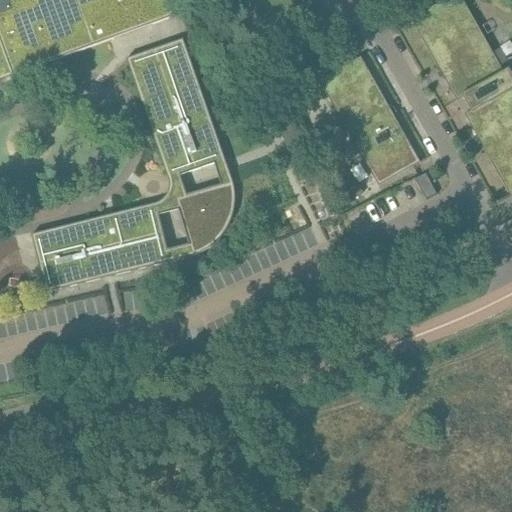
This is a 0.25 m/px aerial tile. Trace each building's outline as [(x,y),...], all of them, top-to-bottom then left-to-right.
[(2,0),(0,1),(0,81),(175,18),(168,0),(2,0)] [(247,0),(266,36),(300,19),(292,4),(289,5),(286,0),(247,0)] [(462,0),(445,0),(411,20),(440,73),(443,71),(446,76),(443,78),(457,101),(463,98),(471,112),(465,115),(478,139),(481,137),(484,142),(481,144),(511,197),(511,196),(511,74),(509,69),(503,72),(462,0)] [(293,30),(286,33),(293,47),(300,43),(293,30)] [(183,40),(126,60),(152,132),(155,142),(168,181),(180,177),(214,165),(225,161),(183,40)] [(361,58),(319,81),(370,172),(379,187),(420,163),(412,148),(393,115),(390,117),(387,112),(390,110),(361,58)] [(289,99),(259,110),(266,131),(297,119),(289,99)] [(426,175),(415,180),(426,201),(436,195),(426,175)] [(184,197),(175,200),(178,209),(179,211),(189,245),(192,257),(197,255),(202,253),(207,251),(211,248),(215,244),(219,241),(222,237),(225,232),(228,228),(230,223),(232,218),(234,213),(235,208),(235,203),(235,197),(235,192),(234,187),(233,182),(221,186),(187,196),(184,197)] [(106,217),(31,236),(46,294),(170,263),(167,251),(159,217),(156,204),(115,215),(106,217)]
